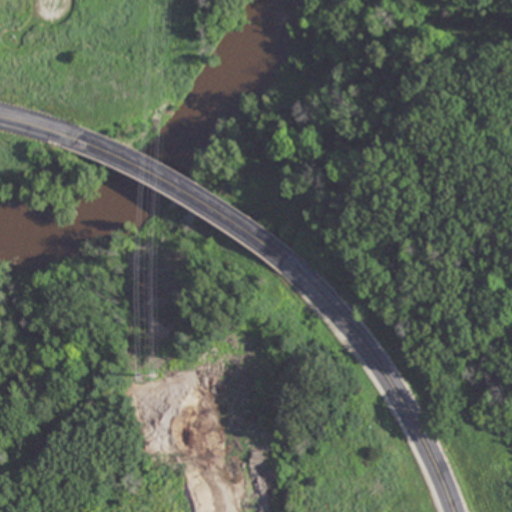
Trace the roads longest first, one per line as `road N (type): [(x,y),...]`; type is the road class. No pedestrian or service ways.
road 1 (secondary): [(454,511),(390,386),(284,259)]
road 2 (secondary): [(284,259),(203,191),(95,137)]
